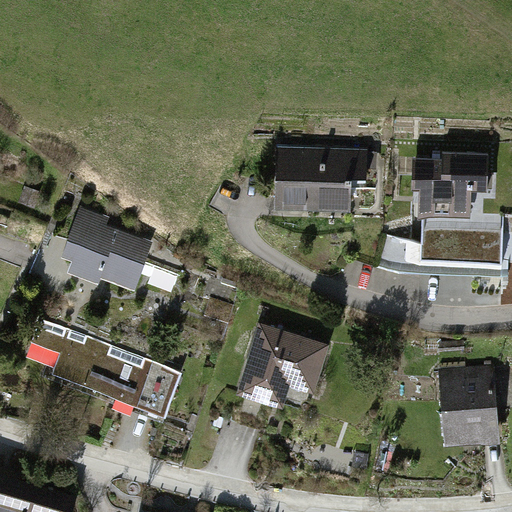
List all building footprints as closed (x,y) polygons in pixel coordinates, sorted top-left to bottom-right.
[(369,140),(272,140),(273,203),(369,203),(369,140)] [(479,158),(415,155),(412,220),(476,223),(479,158)] [(148,239),(79,212),(61,259),(130,285),(148,239)] [(141,282),(174,290),(179,270),(145,263),(141,282)] [(182,372),(42,316),(21,367),(162,423),(182,372)] [(326,340),(260,323),(241,391),(307,409),(326,340)] [(490,367),(437,370),(442,445),(495,442),(490,367)] [(0,475),(0,511),(61,511),(67,494),(0,475)]
